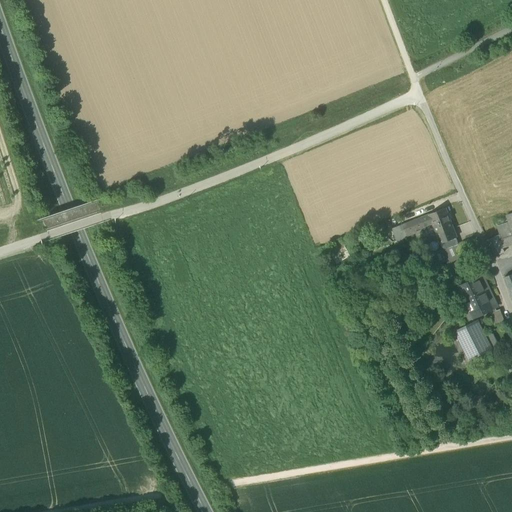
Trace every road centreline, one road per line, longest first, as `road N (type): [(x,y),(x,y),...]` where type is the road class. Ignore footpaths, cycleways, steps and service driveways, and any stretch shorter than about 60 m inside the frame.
road 1 (secondary): [(205,511),(80,239),(0,25)]
road 2 (unclassified): [(0,252),(165,199),(419,94)]
road 3 (track): [(511,438),(239,482)]
road 4 (unclassified): [(511,316),(419,94)]
